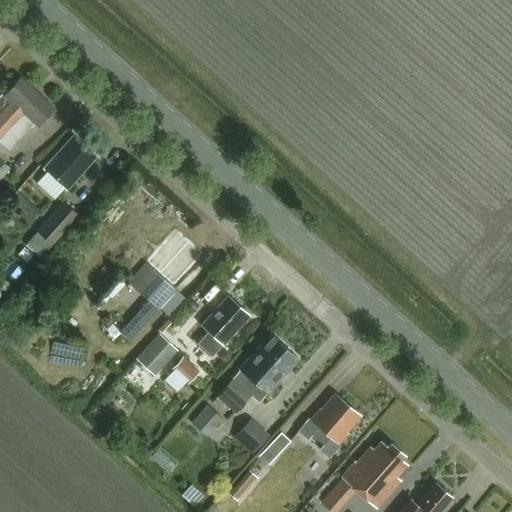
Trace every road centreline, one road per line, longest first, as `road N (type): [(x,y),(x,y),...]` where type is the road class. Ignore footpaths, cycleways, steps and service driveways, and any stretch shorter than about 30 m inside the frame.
road 1 (unclassified): [(511,481),(0,17)]
road 2 (secondary): [(511,433),(35,0)]
